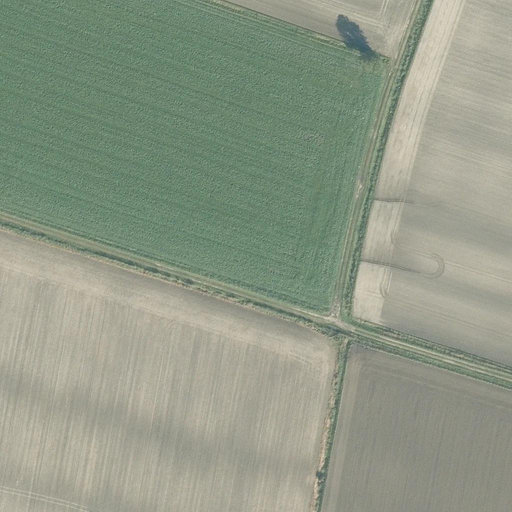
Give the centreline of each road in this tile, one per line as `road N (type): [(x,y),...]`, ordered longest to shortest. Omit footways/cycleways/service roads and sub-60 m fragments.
road 1 (track): [(0,217),(335,328)]
road 2 (track): [(335,328),(419,0)]
road 3 (track): [(511,383),(335,328)]
